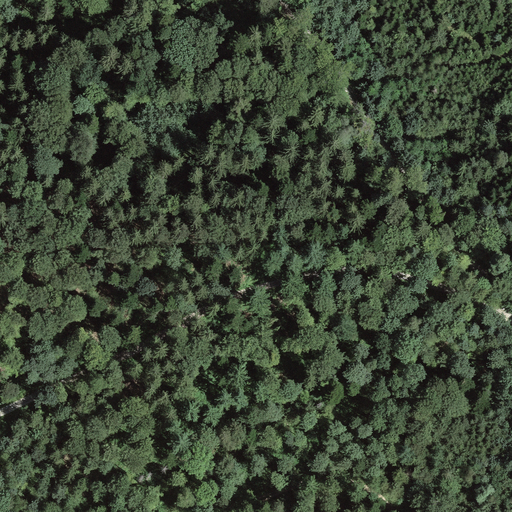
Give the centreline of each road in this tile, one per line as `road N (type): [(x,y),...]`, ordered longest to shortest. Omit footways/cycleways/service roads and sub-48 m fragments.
road 1 (track): [(502,303),(349,268),(260,286),(0,411)]
road 2 (track): [(282,0),(511,317)]
road 3 (track): [(397,511),(361,484),(333,475),(304,477),(236,511)]
